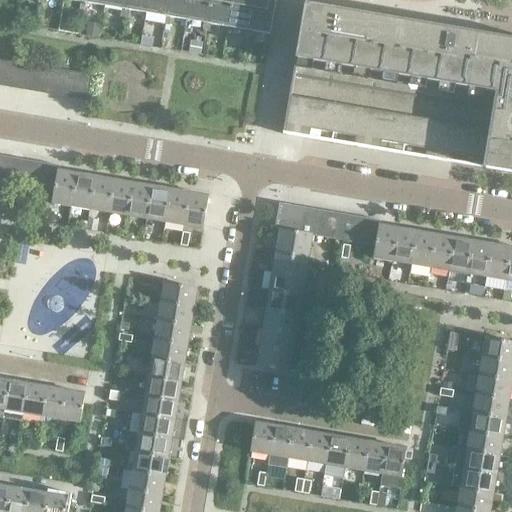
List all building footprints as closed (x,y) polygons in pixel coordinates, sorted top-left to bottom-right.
[(83,10),(84,0),(67,0),(80,2),(79,9),(83,10)] [(104,6),(105,0),(84,0),(83,10),(86,10),(87,3),(104,6)] [(124,17),(126,0),(105,0),(104,6),(121,9),(120,16),(124,17)] [(145,13),(147,0),(126,0),(124,17),(127,17),(128,10),(145,13)] [(165,24),(168,0),(147,0),(145,13),(162,16),(161,23),(165,24)] [(186,20),(189,0),(168,0),(165,24),(168,24),(169,17),(186,20)] [(206,31),(210,0),(189,0),(186,20),(203,23),(202,30),(206,31)] [(227,27),(231,0),(210,0),(206,31),(209,31),(210,24),(227,27)] [(247,38),(253,0),(231,0),(227,27),(244,30),(243,37),(247,38)] [(275,0),(253,0),(247,38),(250,38),(251,31),(269,34),(275,0)] [(511,39),(305,4),(295,59),(499,93),(486,169),(511,173),(511,39)] [(499,93),(295,59),(282,134),(486,169),(499,93)] [(0,85),(11,88),(15,62),(3,60),(0,77),(0,85)] [(24,90),(28,64),(15,62),(11,88),(24,90)] [(36,92),(40,67),(28,64),(24,90),(36,92)] [(48,94),(53,69),(40,67),(36,92),(48,94)] [(61,96),(65,71),(53,69),(48,94),(61,96)] [(73,98),(78,73),(65,71),(61,96),(73,98)] [(86,101),(91,75),(78,73),(73,98),(86,101)] [(0,182),(5,183),(10,158),(0,155),(0,182)] [(17,185),(22,160),(10,158),(5,183),(17,185)] [(30,187),(34,162),(22,160),(17,185),(30,187)] [(42,189),(46,164),(34,162),(30,187),(42,189)] [(54,191),(58,171),(59,166),(46,164),(42,189),(53,191),(54,191)] [(71,207),(76,174),(58,171),(54,191),(53,191),(51,203),(71,207)] [(90,210),(95,177),(76,174),(71,207),(90,210)] [(108,213),(114,180),(95,177),(90,210),(108,213)] [(127,216),(133,184),(114,180),(108,213),(127,216)] [(146,219),(151,187),(133,184),(127,216),(146,219)] [(164,223),(170,190),(151,187),(146,219),(164,223)] [(183,226),(189,193),(170,190),(164,223),(183,226)] [(203,229),(208,196),(189,193),(183,226),(203,229)] [(314,236),(318,210),(279,204),(274,229),(279,230),(279,229),(312,235),(312,236),(314,236)] [(326,238),(331,212),(318,210),(314,236),(326,238)] [(339,240),(343,215),(331,212),(326,238),(339,240)] [(351,242),(355,217),(343,215),(339,240),(351,242)] [(363,244),(367,219),(355,217),(351,242),(363,244)] [(375,246),(378,226),(379,226),(380,221),(367,219),(363,244),(375,246)] [(392,261),(397,229),(379,226),(378,226),(375,246),(373,258),(392,261)] [(308,259),(312,236),(312,235),(279,229),(279,230),(275,254),(308,259)] [(411,265),(416,232),(397,229),(392,261),(411,265)] [(189,233),(182,232),(180,245),(187,247),(189,233)] [(429,268),(435,235),(416,232),(411,265),(429,268)] [(448,271),(454,238),(435,235),(429,268),(448,271)] [(467,274),(472,242),(454,238),(448,271),(467,274)] [(485,277),(491,245),(472,242),(467,274),(485,277)] [(504,280),(510,248),(491,245),(485,277),(504,280)] [(304,278),(308,259),(275,254),(272,272),(304,278)] [(301,297),(304,278),(272,272),(269,291),(301,297)] [(193,308),(196,288),(164,283),(160,302),(193,308)] [(298,315),(301,297),(269,291),(265,310),(298,315)] [(190,327),(193,308),(160,302),(157,321),(190,327)] [(295,334),(298,315),(265,310),(262,329),(295,334)] [(187,345),(190,327),(157,321),(154,340),(187,345)] [(292,353),(295,334),(262,329),(259,347),(292,353)] [(131,343),(132,336),(119,334),(117,341),(131,343)] [(511,362),(511,342),(485,338),(482,357),(511,362)] [(184,364),(187,345),(154,340),(151,358),(184,364)] [(288,372),(292,353),(259,347),(256,367),(288,372)] [(511,381),(511,377),(511,362),(482,357),(479,376),(511,381)] [(180,383),(184,364),(151,358),(148,377),(180,383)] [(508,400),(511,381),(479,376),(475,395),(508,400)] [(177,401),(180,383),(148,377),(144,396),(177,401)] [(0,409),(4,410),(9,381),(0,379),(0,409)] [(23,413),(28,384),(9,381),(4,410),(23,413)] [(41,416),(46,387),(28,384),(23,413),(41,416)] [(60,420),(65,390),(46,387),(41,416),(60,420)] [(452,398),(453,391),(440,389),(439,396),(452,398)] [(80,423),(83,404),(85,394),(65,390),(60,420),(80,423)] [(122,392),(110,390),(108,400),(120,402),(122,392)] [(505,419),(508,400),(475,395),(472,413),(505,419)] [(174,420),(177,401),(144,396),(141,415),(174,420)] [(448,418),(450,410),(436,408),(435,415),(448,418)] [(120,411),(106,409),(105,417),(118,419),(120,411)] [(502,437),(505,419),(472,413),(469,432),(502,437)] [(171,439),(174,420),(141,415),(138,433),(171,439)] [(270,455),(275,426),(255,423),(250,452),(270,455)] [(288,459),(293,429),(275,426),(270,455),(288,459)] [(307,462),(312,432),(293,429),(288,459),(307,462)] [(325,465),(330,436),(312,432),(307,462),(325,465)] [(499,456),(502,437),(469,432),(466,451),(499,456)] [(168,458),(171,439),(138,433),(135,452),(168,458)] [(19,437),(12,435),(10,443),(17,445),(19,437)] [(344,468),(349,439),(330,436),(325,465),(344,468)] [(362,471),(367,442),(349,439),(344,468),(362,471)] [(55,451),(62,452),(64,443),(57,441),(55,451)] [(381,474),(386,445),(367,442),(362,471),(381,474)] [(401,478),(404,459),(406,449),(386,445),(381,474),(401,478)] [(495,475),(499,456),(466,451),(463,469),(495,475)] [(165,476),(168,458),(135,452),(132,471),(165,476)] [(436,456),(428,455),(427,464),(435,465),(436,456)] [(100,458),(98,465),(110,467),(111,460),(100,458)] [(433,474),(435,465),(427,464),(426,472),(433,474)] [(108,477),(110,467),(98,465),(96,475),(108,477)] [(492,494),(495,475),(463,469),(459,488),(492,494)] [(161,495),(165,476),(132,471),(129,490),(161,495)] [(264,487),(267,473),(258,472),(256,485),(264,487)] [(273,474),(267,473),(264,487),(271,488),(273,474)] [(301,493),(304,480),(296,478),(294,492),(301,493)] [(311,481),(304,480),(301,493),(308,494),(311,481)] [(0,511),(5,511),(10,487),(0,485),(0,511)] [(25,511),(29,491),(10,487),(5,511),(25,511)] [(486,511),(489,511),(492,494),(459,488),(456,507),(486,511)] [(147,511),(158,511),(161,495),(129,490),(125,508),(147,511)] [(44,511),(48,494),(29,491),(25,511),(44,511)] [(376,506),(378,492),(371,491),(369,505),(376,506)] [(386,494),(378,492),(376,506),(384,507),(386,494)] [(64,511),(65,507),(67,497),(48,494),(44,511),(64,511)] [(92,495),(90,502),(104,505),(105,498),(92,495)]
